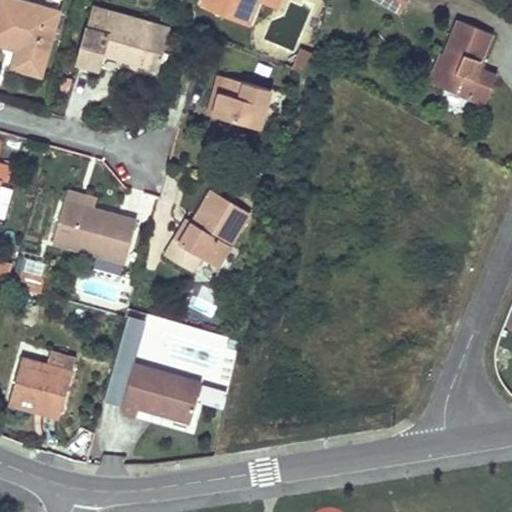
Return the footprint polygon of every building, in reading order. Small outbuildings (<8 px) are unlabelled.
[(58,12),(39,6),(15,0),(0,0),(0,46),(18,51),(13,68),(42,76),(59,12),(58,12)] [(205,0),(203,8),(249,27),(260,1),(260,0),(205,0)] [(260,0),(260,1),(279,8),(281,0),(260,0)] [(378,0),(399,11),(404,0),(378,0)] [(100,64),(103,54),(158,69),(169,28),(93,7),(77,64),(99,70),(100,64)] [(491,34),(457,21),(444,56),(440,54),(429,83),(483,105),(493,77),(477,70),(491,34)] [(271,90),(225,77),(214,116),(260,128),(271,90)] [(182,244),(176,241),(166,256),(194,272),(203,259),(218,267),(251,214),(213,192),(195,223),(182,244)] [(95,200),(69,193),(66,201),(93,209),(95,200)] [(93,209),(66,201),(55,243),(127,263),(139,222),(93,209)] [(195,223),(188,220),(176,241),(182,244),(195,223)] [(0,278),(6,280),(11,261),(0,257),(0,278)] [(18,286),(41,293),(46,277),(23,270),(18,286)] [(24,357),(13,396),(46,405),(43,413),(62,418),(74,371),(24,357)] [(204,381),(136,364),(124,409),(140,414),(142,406),(193,420),(204,381)] [(46,405),(13,396),(11,404),(43,413),(46,405)]
